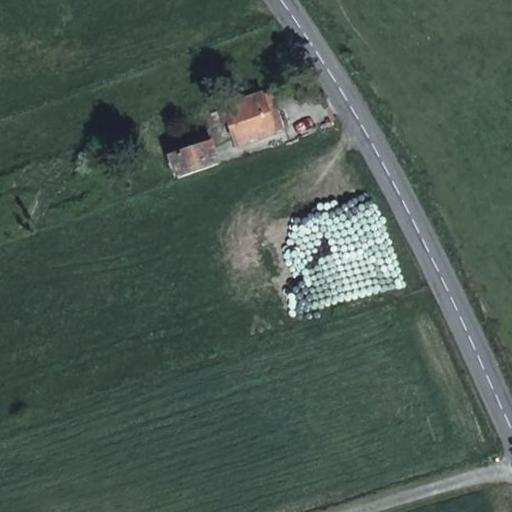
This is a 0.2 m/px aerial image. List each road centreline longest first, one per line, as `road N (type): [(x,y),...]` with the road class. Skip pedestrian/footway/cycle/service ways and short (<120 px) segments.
road 1 (secondary): [(281,0),(360,109),(511,426)]
road 2 (unclassified): [(511,467),(369,511)]
